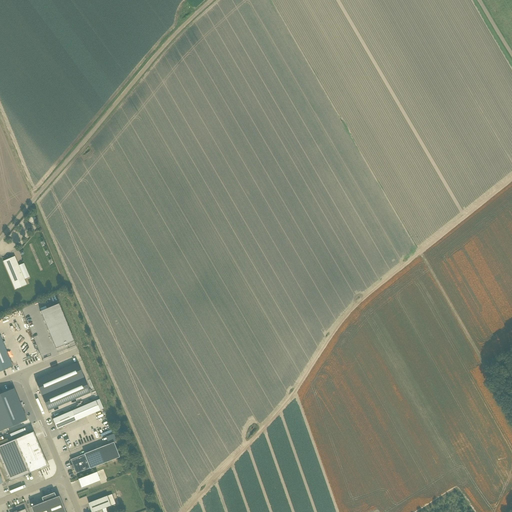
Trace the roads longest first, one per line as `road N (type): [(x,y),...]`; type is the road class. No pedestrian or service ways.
road 1 (track): [(511,179),(346,315),(280,412),(187,511)]
road 2 (track): [(0,115),(161,511)]
road 3 (unclassified): [(0,240),(211,0)]
road 4 (track): [(424,250),(484,361),(511,376)]
